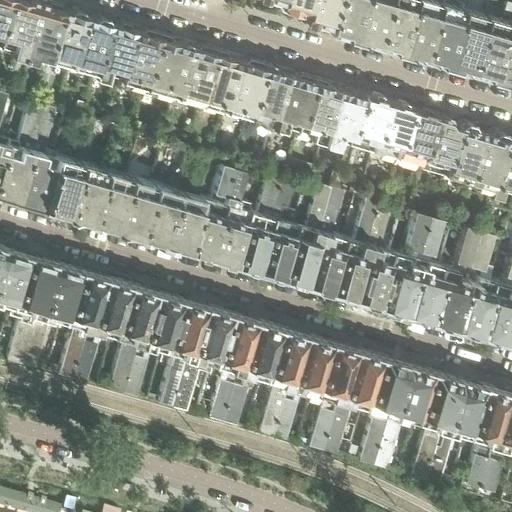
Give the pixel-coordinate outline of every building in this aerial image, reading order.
[(15,53),(30,0),(3,0),(0,11),(0,42),(7,45),(5,51),(15,53)] [(42,55),(56,6),(58,7),(59,3),(49,0),(30,0),(15,53),(29,57),(30,52),(42,55)] [(303,11),(306,0),(279,0),(278,4),(278,5),(280,9),(291,12),(295,10),(296,9),(303,11)] [(328,30),(335,0),(306,0),(303,11),(302,17),(303,17),(303,16),(310,18),(310,21),(312,26),(326,30),(326,29),(328,30)] [(351,37),(361,0),(335,0),(328,30),(341,33),(341,34),(351,37)] [(375,43),(387,0),(361,0),(351,37),(358,39),(359,38),(375,43)] [(399,50),(412,0),(387,0),(375,43),(389,47),(399,50)] [(421,56),(436,0),(412,0),(399,50),(406,52),(421,56)] [(445,64),(463,0),(456,0),(457,0),(456,5),(438,0),(436,0),(421,56),(435,61),(436,61),(445,64)] [(468,70),(484,14),(467,8),(468,3),(470,4),(471,0),(463,0),(445,64),(453,66),(453,65),(468,70)] [(511,16),(511,2),(506,1),(502,13),(511,16)] [(68,64),(82,14),(79,9),(71,6),(66,9),(58,7),(56,6),(42,55),(43,56),(42,60),(54,64),(55,60),(68,64)] [(92,75),(107,21),(106,20),(103,15),(95,13),(90,16),(82,14),(68,64),(67,67),(78,71),(79,67),(92,70),(91,74),(92,75)] [(491,77),(507,20),(484,14),(468,70),(483,74),(482,75),(491,77)] [(118,77),(132,28),(131,27),(128,23),(120,20),(120,21),(115,23),(107,21),(92,75),(103,78),(104,73),(115,76),(118,77)] [(511,82),(511,21),(507,20),(491,77),(500,79),(511,82)] [(141,84),(156,31),(144,27),(139,30),(132,28),(118,77),(116,81),(126,84),(127,81),(127,80),(141,84)] [(171,97),(187,44),(185,41),(185,40),(182,40),(179,41),(171,39),(169,34),(156,31),(141,84),(157,88),(156,93),(171,97)] [(197,100),(212,47),(200,43),(195,46),(187,44),(171,97),(182,100),(184,96),(197,100)] [(220,111),(235,57),(227,55),(224,50),(212,47),(197,100),(210,104),(209,108),(220,111)] [(246,115),(261,61),(248,57),(244,60),(235,57),(220,111),(232,114),(233,111),(246,115)] [(12,71),(16,59),(11,58),(7,69),(12,71)] [(17,72),(21,61),(16,59),(12,71),(17,72)] [(269,126),(282,81),(285,72),(276,69),(273,64),(261,61),(246,115),(259,119),(258,122),(269,126)] [(295,128),(309,81),(311,75),(298,71),(293,74),(285,72),(282,81),(269,126),(281,129),(283,124),(295,128)] [(319,140),(335,86),(326,83),(323,79),(311,75),(309,81),(295,128),(308,132),(307,136),(319,140)] [(347,142),(361,89),(348,86),(343,88),(335,86),(319,140),(331,143),(333,138),(347,142)] [(370,149),(385,97),(385,96),(361,89),(347,142),(370,149)] [(56,106),(59,97),(49,94),(46,103),(54,105),(54,106),(56,106)] [(394,156),(409,104),(391,98),(385,97),(370,149),(394,156)] [(28,98),(15,143),(3,140),(0,151),(0,193),(14,198),(41,102),(28,98)] [(52,150),(42,147),(54,106),(54,105),(46,103),(41,102),(14,198),(37,205),(52,150)] [(418,164),(435,111),(433,110),(433,111),(427,109),(409,104),(394,156),(418,164)] [(115,123),(119,111),(108,108),(105,120),(115,123)] [(442,173),(457,122),(456,122),(448,119),(445,113),(435,111),(418,164),(418,165),(442,173)] [(465,179),(480,129),(472,127),(473,126),(472,126),(469,121),(461,118),(461,119),(456,122),(457,122),(442,173),(465,179)] [(489,186),(504,136),(504,135),(501,130),(493,128),(487,131),(480,129),(465,179),(489,186)] [(511,191),(511,138),(504,136),(489,186),(487,192),(497,195),(499,188),(511,191)] [(182,246),(198,193),(209,156),(196,152),(197,146),(186,143),(173,185),(174,185),(159,240),(182,246)] [(258,163),(263,148),(256,145),(251,161),(258,163)] [(62,212),(77,157),(52,150),(37,205),(37,204),(62,212)] [(308,178),(313,163),(288,156),(283,171),(292,174),(308,178)] [(85,218),(100,164),(77,157),(62,212),(85,218)] [(207,253),(232,164),(218,160),(208,196),(198,193),(182,246),(207,253)] [(110,226),(125,171),(100,164),(85,218),(110,226)] [(229,260),(245,199),(235,196),(243,167),(232,164),(207,253),(229,260)] [(254,267),(281,171),(267,166),(255,209),(245,206),(247,200),(245,199),(229,260),(254,267)] [(134,232),(149,178),(125,171),(110,226),(134,232)] [(292,220),(295,208),(283,205),(292,174),(283,171),(281,171),(254,267),(277,274),(293,220),(292,220)] [(333,184),(336,174),(330,172),(327,182),(333,184)] [(174,185),(173,185),(149,178),(134,232),(159,240),(174,185)] [(300,280),(328,184),(316,180),(303,223),(293,220),(277,274),(300,280)] [(326,287),(341,234),(328,230),(340,187),(328,184),(300,280),(301,281),(301,280),(326,287)] [(350,295),(366,241),(365,241),(366,237),(367,237),(378,198),(364,194),(355,225),(360,226),(356,238),(341,234),(326,287),(349,294),(350,295)] [(373,301),(388,249),(375,245),(388,201),(378,198),(367,237),(374,239),(373,243),(366,241),(350,295),(373,301)] [(397,308),(425,212),(412,208),(399,252),(388,249),(373,301),(397,308)] [(423,315),(438,262),(425,258),(427,251),(429,251),(440,216),(425,212),(397,308),(423,315)] [(448,323),(477,227),(462,223),(450,265),(438,262),(423,315),(448,323)] [(489,230),(477,227),(448,323),(473,330),(473,329),(488,276),(476,273),(489,230)] [(497,336),(511,283),(511,236),(499,279),(488,276),(473,329),(497,336)] [(0,302),(7,304),(22,251),(7,246),(0,244),(0,302)] [(32,310),(46,258),(38,255),(22,251),(7,304),(5,312),(17,315),(5,357),(17,361),(29,321),(32,310)] [(58,319),(73,266),(59,261),(46,258),(32,310),(29,321),(17,361),(32,365),(46,316),(58,319)] [(487,275),(491,263),(483,261),(480,273),(487,275)] [(85,324),(100,273),(75,266),(73,266),(58,319),(70,322),(57,372),(70,376),(81,337),(72,335),(76,322),(85,324)] [(109,333),(125,280),(100,273),(85,324),(81,337),(70,376),(83,379),(97,330),(109,333)] [(135,340),(150,287),(125,280),(109,333),(121,336),(107,386),(120,390),(133,348),(135,340)] [(511,283),(497,336),(511,340),(511,283)] [(159,348),(174,295),(150,287),(135,340),(143,342),(141,350),(133,348),(120,390),(134,394),(148,345),(159,348)] [(157,401),(170,404),(200,302),(174,295),(159,348),(171,351),(157,401)] [(209,362),(224,309),(200,302),(170,404),(184,408),(199,359),(209,362)] [(234,369),(250,316),(224,309),(209,362),(220,365),(207,415),(220,419),(234,369)] [(234,369),(220,419),(234,423),(249,373),(259,376),(275,323),(250,316),(234,369)] [(284,382),(299,330),(275,323),(259,376),(271,379),(257,429),(269,433),(280,395),(272,392),(276,380),(284,382)] [(310,390),(325,338),(299,330),(284,382),(293,385),(290,398),(288,397),(280,395),(269,433),(284,437),(298,387),(310,390)] [(335,396),(349,345),(325,338),(310,390),(321,394),(307,444),(320,447),(331,409),(323,407),(327,394),(335,396)] [(359,404),(375,352),(349,345),(335,396),(331,409),(320,447),(334,451),(348,401),(359,404)] [(383,419),(401,359),(390,356),(390,357),(375,352),(359,404),(360,405),(357,414),(356,414),(345,452),(358,456),(357,459),(371,463),(383,419)] [(411,419),(426,367),(411,362),(401,359),(383,419),(371,463),(384,466),(399,415),(411,419)] [(422,477),(452,374),(442,371),(426,367),(411,419),(423,422),(409,473),(422,477)] [(449,485),(452,475),(439,471),(451,431),(462,434),(477,381),(452,374),(422,477),(449,485)] [(473,491),(503,388),(477,381),(462,434),(475,437),(460,488),(473,491)] [(511,448),(511,391),(503,388),(473,491),(474,492),(476,484),(490,487),(501,446),(511,448)] [(0,504),(24,511),(57,511),(60,504),(0,484),(0,504)] [(72,508),(75,498),(75,497),(66,494),(63,505),(72,508)]
